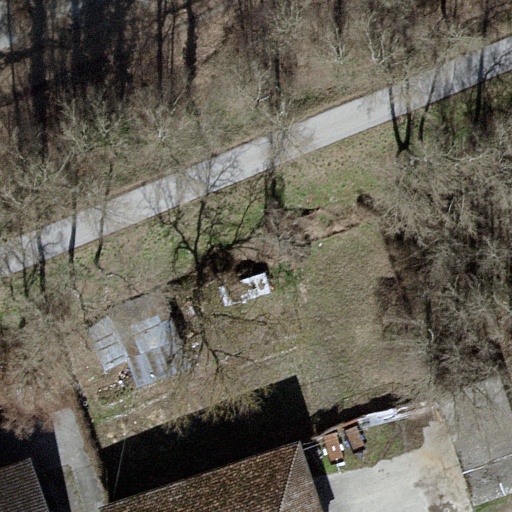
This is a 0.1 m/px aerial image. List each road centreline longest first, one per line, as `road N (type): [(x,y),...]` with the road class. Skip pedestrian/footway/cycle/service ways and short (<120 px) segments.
road 1 (track): [(511,53),(0,261)]
road 2 (unknown): [(0,450),(50,446),(75,473),(84,511)]
